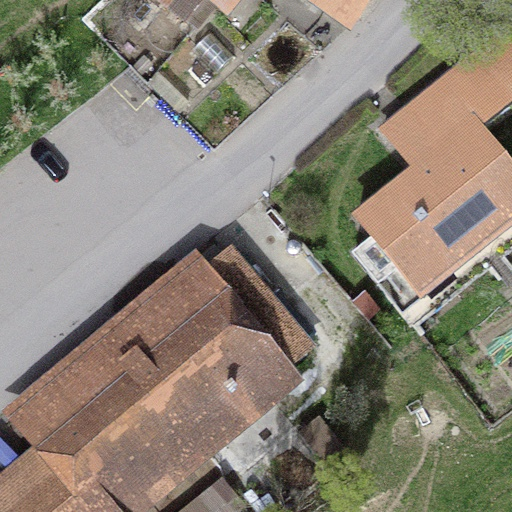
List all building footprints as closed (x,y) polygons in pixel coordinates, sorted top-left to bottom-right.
[(222,0),(227,3),(229,0),(162,0),(182,17),(197,0),(222,0)] [(330,0),(349,13),(358,0),(330,0)] [(357,220),(414,290),(511,210),(511,170),(481,131),(511,106),(511,50),(492,66),(482,53),(407,113),(413,122),(398,134),(391,126),(383,132),(416,173),(357,220)] [(100,511),(107,511),(307,345),(234,257),(30,427),(51,453),(100,511)] [(100,511),(51,453),(0,496),(0,511),(100,511)] [(193,511),(226,511),(214,495),(193,511)]
